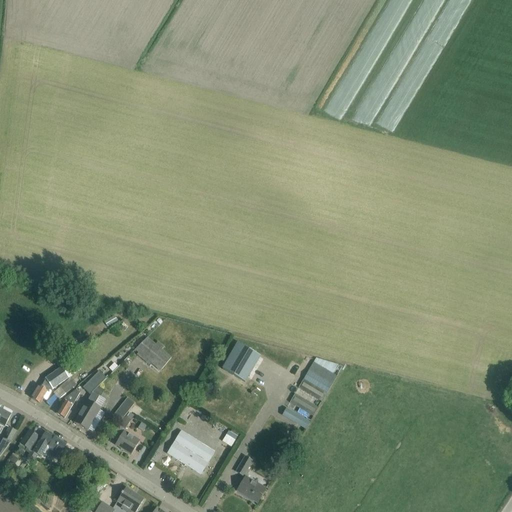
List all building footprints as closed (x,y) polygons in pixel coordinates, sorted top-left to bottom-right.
[(107,327),(118,321),(115,316),(104,322),(107,327)] [(135,349),(161,370),(171,358),(147,337),(135,349)] [(237,343),(222,369),(244,382),(260,356),(237,343)] [(313,362),(298,388),(322,402),(337,376),(332,374),(337,365),(316,358),(313,362)] [(35,392),(31,398),(40,404),(43,398),(46,400),(51,392),(50,392),(52,389),(68,377),(61,367),(45,378),(45,379),(41,387),(39,385),(36,390),(35,392)] [(106,378),(99,371),(83,387),(90,394),(106,378)] [(76,385),(70,378),(59,387),(65,394),(76,385)] [(98,387),(95,393),(101,396),(104,390),(98,387)] [(63,400),(61,405),(56,413),(64,418),(70,410),(72,405),(80,393),(75,390),(63,400)] [(87,400),(74,423),(87,431),(88,429),(100,410),(101,408),(100,408),(105,400),(99,397),(92,393),(87,400)] [(295,394),(290,402),(313,416),(315,413),(318,408),(295,394)] [(127,413),(134,403),(127,398),(120,407),(127,413)] [(0,425),(4,427),(11,414),(0,408),(0,425)] [(130,421),(134,416),(128,413),(125,418),(130,421)] [(309,423),(298,416),(294,423),(305,429),(309,423)] [(124,417),(117,428),(112,436),(118,440),(115,445),(131,455),(140,441),(123,431),(130,421),(125,418),(124,417)] [(3,438),(0,444),(0,456),(10,442),(16,431),(9,427),(3,438)] [(29,450),(31,452),(28,458),(34,461),(37,455),(40,457),(47,446),(60,454),(66,445),(45,432),(41,438),(39,437),(39,436),(29,430),(20,444),(29,450)] [(181,431),(173,445),(167,453),(201,474),(214,452),(181,431)] [(232,447),(238,438),(228,432),(222,441),(232,447)] [(245,457),(236,472),(243,476),(252,461),(245,457)] [(245,477),(242,482),(237,491),(257,503),(265,489),(245,477)] [(125,488),(122,493),(116,502),(121,506),(119,509),(123,511),(135,511),(144,500),(125,488)] [(94,511),(110,511),(113,508),(101,501),(94,511)]
